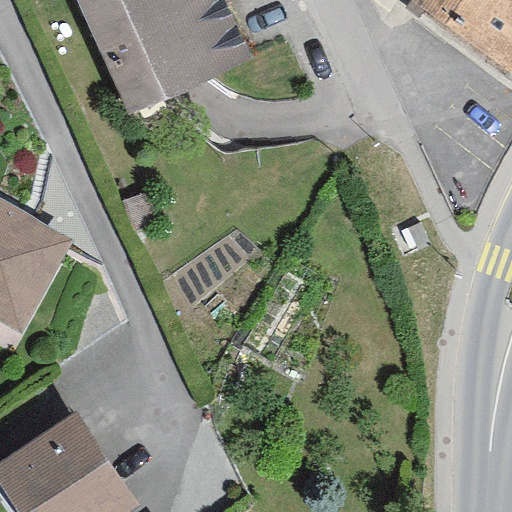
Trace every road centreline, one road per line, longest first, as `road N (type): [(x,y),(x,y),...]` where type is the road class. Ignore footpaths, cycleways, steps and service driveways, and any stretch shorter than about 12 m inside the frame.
road 1 (residential): [(0,28),(174,407)]
road 2 (tertiary): [(511,321),(490,439),(487,511)]
road 3 (residential): [(389,108),(336,0)]
